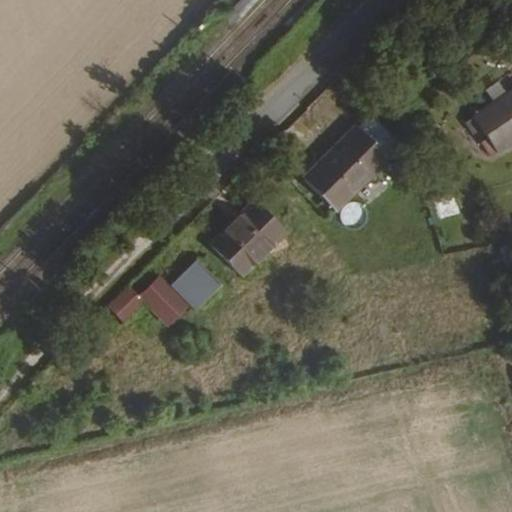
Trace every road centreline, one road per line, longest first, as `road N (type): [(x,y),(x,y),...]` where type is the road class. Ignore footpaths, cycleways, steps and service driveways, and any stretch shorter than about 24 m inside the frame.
road 1 (track): [(0,394),(200,183)]
road 2 (residential): [(200,183),(383,0)]
